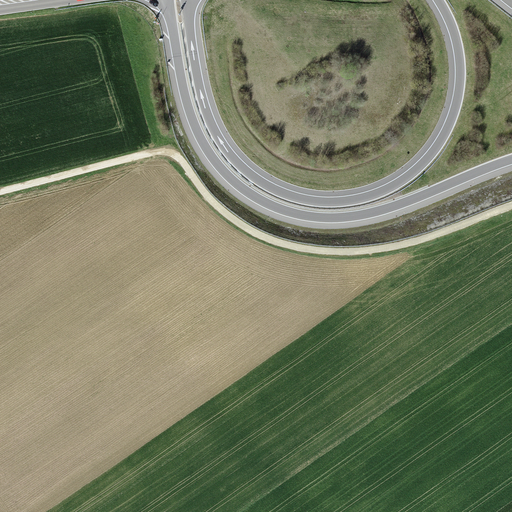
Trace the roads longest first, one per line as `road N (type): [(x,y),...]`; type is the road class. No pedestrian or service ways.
road 1 (track): [(0,194),(165,151),(239,225),(291,247),(330,252),(401,246),(511,208)]
road 2 (motorway): [(436,0),(457,56),(449,119),(402,178),(341,199),(275,188),(233,156),(201,91),(186,0)]
road 3 (trunk): [(165,0),(192,127),(225,177),(257,201),(304,217),(364,215),(511,160)]
